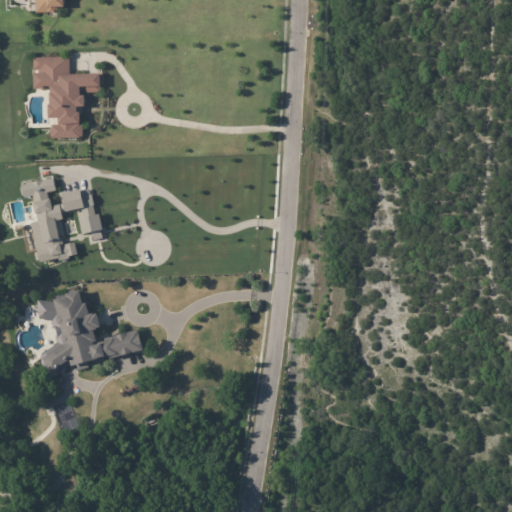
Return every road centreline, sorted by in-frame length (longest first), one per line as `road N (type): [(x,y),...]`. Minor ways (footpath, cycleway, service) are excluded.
road 1 (residential): [(299,0),(284,298),(248,511)]
road 2 (residential): [(294,127),(216,128),(144,115)]
